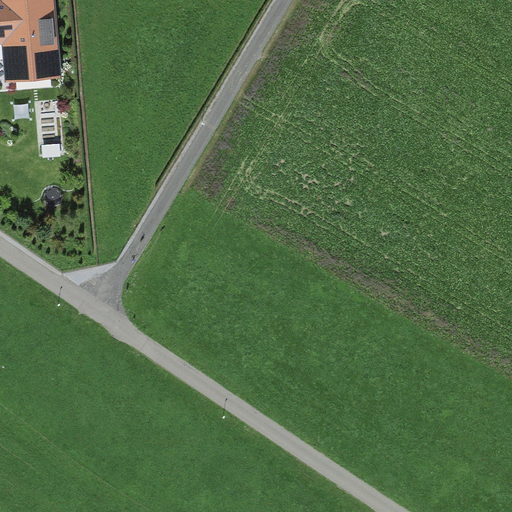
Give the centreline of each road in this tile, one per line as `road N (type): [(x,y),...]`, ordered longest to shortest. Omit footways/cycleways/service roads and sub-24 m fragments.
road 1 (residential): [(287,0),(98,313)]
road 2 (residential): [(98,313),(395,511)]
